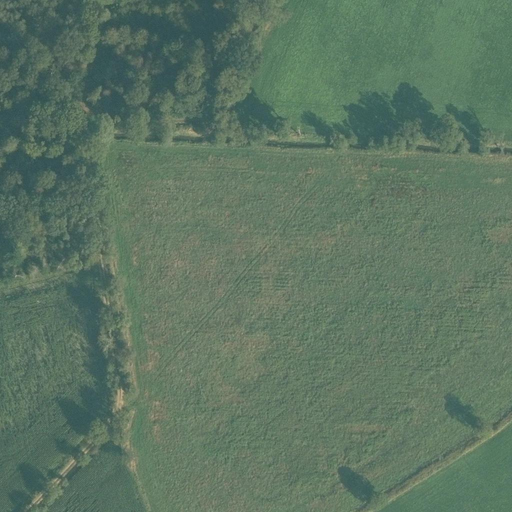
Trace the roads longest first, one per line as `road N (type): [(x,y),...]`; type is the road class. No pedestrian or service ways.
road 1 (track): [(27,511),(107,429),(121,393),(81,113)]
road 2 (track): [(81,113),(225,116)]
